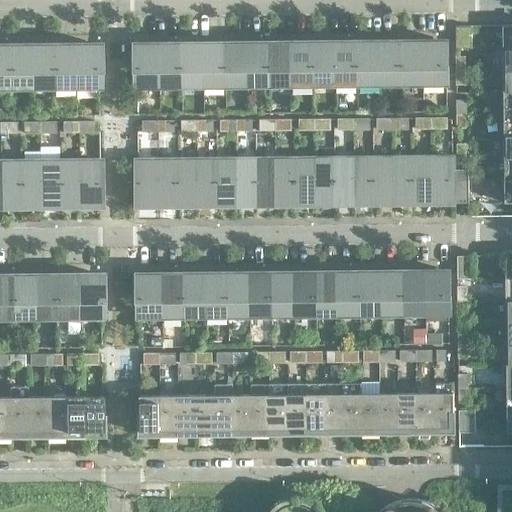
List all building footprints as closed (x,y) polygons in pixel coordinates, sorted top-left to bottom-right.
[(511,47),(511,24),(503,25),(503,48),(511,47)] [(472,48),(472,25),(455,25),(456,48),(472,48)] [(357,83),(357,44),(357,41),(335,42),(336,84),(357,83)] [(379,83),(379,41),(357,41),(357,44),(357,83),(379,83)] [(401,83),(401,44),(401,41),(379,41),(379,83),(401,83)] [(423,83),(423,41),(401,41),(401,44),(401,83),(423,83)] [(446,83),(446,43),(446,41),(423,41),(423,83),(446,83)] [(269,84),(269,45),(269,42),(247,43),(247,85),(269,84)] [(292,84),(291,42),(269,42),(269,45),(269,84),(292,84)] [(314,84),(313,45),(313,42),(291,42),(292,84),(314,84)] [(336,84),(335,42),(313,42),(313,45),(314,84),(336,84)] [(182,85),(181,46),(181,43),(160,44),(160,85),(182,85)] [(204,85),(203,43),(181,43),(181,46),(182,85),(204,85)] [(226,85),(225,45),(225,43),(203,43),(204,85),(226,85)] [(247,85),(247,43),(225,43),(225,45),(226,85),(247,85)] [(75,86),(74,44),(53,45),(53,47),(53,87),(75,86)] [(98,86),(98,55),(97,44),(74,44),(75,86),(98,86)] [(160,85),(160,44),(137,44),(137,86),(160,85)] [(0,87),(9,87),(9,48),(9,45),(0,45),(0,87)] [(31,87),(31,45),(9,45),(9,48),(9,87),(31,87)] [(53,87),(53,47),(53,45),(31,45),(31,87),(53,87)] [(511,69),(511,47),(503,48),(503,70),(511,69)] [(465,70),(465,56),(456,56),(456,70),(465,70)] [(511,91),(511,69),(503,70),(503,91),(511,91)] [(465,84),(465,70),(456,70),(456,84),(465,84)] [(511,113),(511,91),(503,91),(504,113),(511,113)] [(465,114),(465,100),(456,100),(456,114),(465,114)] [(465,128),(465,114),(456,114),(457,128),(465,128)] [(79,132),(78,121),(70,121),(70,132),(79,132)] [(16,133),(16,122),(7,122),(7,133),(16,133)] [(466,158),(466,144),(457,144),(457,158),(466,158)] [(413,203),(412,157),(393,158),(393,203),(413,203)] [(432,203),(432,157),(412,157),(413,203),(432,203)] [(452,202),(452,178),(452,169),(452,157),(432,157),(432,203),(452,202)] [(315,204),(315,158),(295,159),(296,204),(315,204)] [(335,204),(334,158),(315,158),(315,204),(335,204)] [(354,203),(354,158),(334,158),(335,204),(354,203)] [(374,203),(373,158),(354,158),(354,203),(374,203)] [(393,203),(393,158),(373,158),(374,203),(393,203)] [(217,205),(217,159),(197,160),(198,205),(217,205)] [(237,205),(236,159),(217,159),(217,205),(237,205)] [(256,204),(256,159),(236,159),(237,205),(256,204)] [(276,204),(276,159),(256,159),(256,204),(276,204)] [(296,204),(295,159),(276,159),(276,204),(296,204)] [(159,205),(158,160),(138,160),(138,206),(159,205)] [(178,205),(178,160),(158,160),(159,205),(178,205)] [(198,205),(197,160),(178,160),(178,205),(198,205)] [(20,207),(20,161),(0,161),(0,185),(0,207),(20,207)] [(40,207),(39,161),(20,161),(20,207),(40,207)] [(59,207),(59,161),(39,161),(40,207),(59,207)] [(79,206),(79,161),(59,161),(59,207),(79,206)] [(99,206),(99,161),(79,161),(79,206),(99,206)] [(468,178),(468,169),(452,169),(452,178),(468,178)] [(468,202),(468,179),(468,178),(452,178),(452,202),(468,202)] [(473,278),(473,255),(457,255),(457,278),(473,278)] [(449,313),(448,274),(448,270),(425,271),(426,313),(449,313)] [(360,313),(359,274),(359,271),(337,272),(338,314),(360,313)] [(382,313),(381,271),(359,271),(359,274),(360,313),(382,313)] [(404,313),(403,274),(403,271),(381,271),(382,313),(404,313)] [(426,313),(425,271),(403,271),(403,274),(404,313),(426,313)] [(272,314),(272,275),(272,272),(250,273),(250,315),(272,314)] [(294,314),(294,272),(272,272),(272,275),(272,314),(294,314)] [(316,314),(316,274),(316,272),(294,272),(294,314),(316,314)] [(338,314),(337,272),(316,272),(316,274),(316,314),(338,314)] [(162,315),(162,273),(139,274),(139,316),(162,315)] [(184,315),(184,276),(184,273),(162,273),(162,315),(184,315)] [(206,315),(206,273),(184,273),(184,276),(184,315),(206,315)] [(228,315),(228,275),(228,273),(206,273),(206,315),(228,315)] [(250,315),(250,273),(228,273),(228,275),(228,315),(250,315)] [(0,317),(12,317),(11,277),(11,274),(0,274),(0,317)] [(34,317),(33,274),(11,274),(11,277),(12,317),(34,317)] [(55,317),(55,277),(55,274),(33,274),(34,317),(55,317)] [(77,316),(77,274),(55,274),(55,277),(55,317),(77,316)] [(100,316),(100,285),(100,274),(97,274),(77,274),(77,316),(100,316)] [(466,300),(466,286),(457,286),(458,300),(466,300)] [(466,314),(466,300),(458,300),(458,314),(466,314)] [(415,325),(416,340),(451,340),(451,324),(415,325)] [(467,344),(467,330),(458,330),(458,344),(467,344)] [(467,357),(467,344),(458,344),(458,358),(467,357)] [(445,360),(445,350),(437,350),(437,360),(445,360)] [(467,387),(467,374),(458,374),(458,387),(467,387)] [(467,401),(467,387),(458,387),(459,401),(467,401)] [(362,431),(361,392),(343,393),(343,433),(355,433),(355,431),(362,431)] [(380,433),(380,392),(361,392),(362,431),(368,431),(368,433),(380,433)] [(398,430),(398,392),(380,392),(380,433),(392,433),(392,430),(398,430)] [(417,433),(416,392),(398,392),(398,430),(404,430),(405,433),(417,433)] [(435,430),(434,392),(416,392),(417,433),(429,433),(429,430),(435,430)] [(454,432),(454,392),(434,392),(435,430),(441,430),(441,432),(454,432)] [(270,434),(270,393),(251,394),(251,432),(258,432),(258,434),(270,434)] [(289,432),(288,393),(270,393),(270,434),(282,434),(282,432),(289,432)] [(307,434),(307,393),(288,393),(289,432),(295,431),(295,434),(307,434)] [(325,431),(325,393),(307,393),(307,434),(319,434),(319,431),(325,431)] [(343,433),(343,393),(325,393),(325,431),(331,431),(331,434),(343,433)] [(178,433),(178,394),(160,395),(160,435),(172,435),(172,433),(178,433)] [(197,435),(196,394),(178,394),(178,433),(185,433),(185,435),(197,435)] [(215,432),(214,394),(196,394),(197,435),(209,435),(209,432),(215,432)] [(233,435),(233,394),(214,394),(215,432),(221,432),(221,435),(233,435)] [(251,432),(251,394),(233,394),(233,435),(245,435),(245,432),(251,432)] [(82,436),(82,395),(64,396),(64,434),(70,434),(70,436),(82,436)] [(101,433),(101,395),(82,395),(82,436),(94,436),(94,434),(101,433)] [(160,435),(160,395),(140,395),(141,433),(148,433),(148,435),(160,435)] [(0,437),(9,437),(9,396),(0,396),(0,437)] [(27,434),(27,396),(9,396),(9,437),(21,437),(21,434),(27,434)] [(46,437),(45,396),(27,396),(27,434),(34,434),(34,437),(46,437)] [(64,434),(64,396),(45,396),(46,437),(58,436),(58,434),(64,434)] [(475,432),(475,409),(459,409),(459,432),(475,432)] [(511,511),(511,483),(497,483),(497,511),(511,511)] [(323,511),(320,507),(318,505),(316,503),(314,502),(311,500),(309,499),(306,498),(303,497),(301,497),(298,496),(295,496),(292,497),(289,497),(285,498),(283,499),(280,501),(279,502),(276,504),(274,506),(272,508),(269,511),(323,511)]
